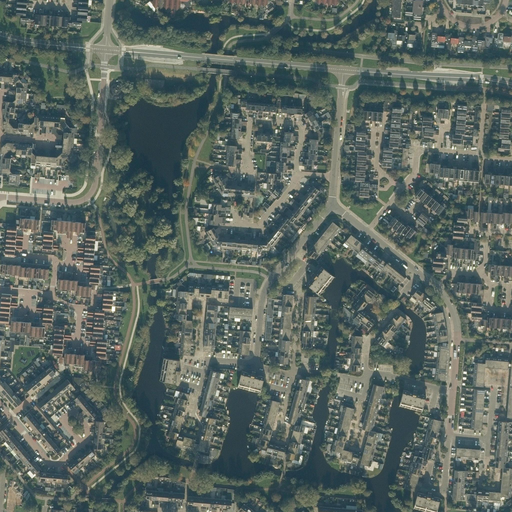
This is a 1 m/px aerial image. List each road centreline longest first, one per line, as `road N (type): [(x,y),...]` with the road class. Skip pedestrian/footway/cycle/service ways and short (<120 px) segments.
road 1 (tertiary): [(342,69),(105,49)]
road 2 (unclassified): [(0,198),(86,197),(105,49)]
road 3 (residential): [(255,363),(270,279),(332,206)]
road 4 (residential): [(71,409),(84,423),(85,440),(54,465),(10,416)]
road 5 (residential): [(295,174),(299,125),(255,122),(246,169)]
road 6 (tertiary): [(462,78),(342,69)]
